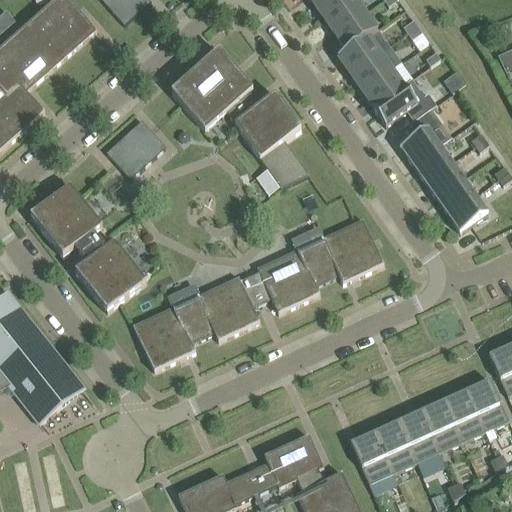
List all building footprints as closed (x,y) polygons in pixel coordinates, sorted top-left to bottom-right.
[(60,0),(0,53),(0,155),(45,116),(26,96),(96,34),(66,0),(60,0)] [(146,0),(98,0),(113,17),(124,29),(138,17),(151,5),(146,0)] [(353,0),(320,0),(312,6),(323,21),(353,0)] [(353,0),(323,21),(335,38),(365,17),(353,0)] [(399,3),(396,0),(390,0),(384,4),(388,11),(399,3)] [(8,12),(0,19),(0,37),(3,41),(20,26),(8,12)] [(365,17),(335,38),(347,55),(348,56),(378,35),(365,17)] [(418,31),(414,24),(403,32),(408,38),(418,31)] [(422,37),(418,31),(408,38),(412,44),(422,37)] [(347,55),(338,61),(350,79),(380,58),(389,51),(390,51),(379,35),(378,35),(348,56),(347,55)] [(511,52),(502,57),(511,83),(511,82),(511,52)] [(227,118),(234,128),(260,163),(281,193),(309,180),(285,146),(301,134),(276,99),(259,110),(248,96),(253,92),(219,55),(171,97),(205,135),(227,118)] [(426,64),(430,70),(441,63),(436,57),(426,64)] [(380,58),(350,79),(362,96),(392,75),(380,58)] [(392,75),(362,96),(373,111),(412,84),(413,83),(402,68),(392,75)] [(373,111),(372,112),(373,113),(386,131),(407,116),(414,126),(436,109),(428,98),(424,101),(412,84),(373,111)] [(421,122),(411,129),(415,135),(425,128),(421,122)] [(106,156),(117,168),(131,183),(166,151),(152,136),(141,125),(106,156)] [(413,170),(440,150),(428,133),(400,153),(401,154),(402,154),(413,170)] [(485,144),(481,138),(471,145),(476,151),(485,144)] [(485,144),(476,151),(480,157),(490,150),(485,144)] [(452,167),(440,150),(413,170),(425,187),(452,167)] [(464,184),(452,167),(425,187),(437,203),(464,184)] [(499,184),(509,177),(505,171),(495,179),(499,184)] [(511,181),(509,177),(499,184),(503,190),(511,183),(511,181)] [(437,203),(448,220),(476,201),(464,184),(437,203)] [(74,252),(86,268),(75,277),(107,317),(147,285),(115,245),(106,252),(94,236),(102,230),(70,189),(31,221),(63,261),(74,252)] [(488,218),(476,201),(448,220),(460,236),(459,237),(460,238),(488,218)] [(324,242),(319,231),(291,244),(296,255),(257,273),(259,276),(240,285),(239,281),(200,299),(194,288),(167,301),(172,312),(133,330),(154,376),(195,356),(192,348),(214,338),(218,346),(260,327),(253,312),(271,304),(278,318),(320,299),(316,291),(327,286),(339,280),(342,289),(384,270),(363,224),(324,242)] [(0,393),(11,389),(41,427),(82,394),(7,299),(0,303),(0,393)] [(508,401),(511,399),(511,349),(489,360),(508,401)] [(467,395),(486,437),(509,426),(491,385),(467,395)] [(462,447),(486,437),(467,395),(444,406),(462,447)] [(421,416),(439,458),(462,447),(444,406),(421,416)] [(398,427),(416,468),(439,458),(421,416),(398,427)] [(416,468),(398,427),(374,437),(393,478),(416,468)] [(351,448),(369,489),(393,478),(374,437),(351,448)] [(357,511),(342,477),(324,485),(318,474),(323,471),(309,440),(264,461),(267,468),(247,477),(226,487),(223,480),(178,501),(182,511),(235,511),(237,511),(236,509),(257,499),(277,490),(279,492),(297,484),(302,496),(296,498),(302,511),(357,511)] [(502,457),(496,460),(502,474),(508,470),(502,457)] [(496,460),(489,463),(496,478),(502,474),(496,460)] [(460,485),(453,488),(459,502),(465,498),(460,485)] [(447,491),(453,505),(459,502),(453,488),(447,491)]
